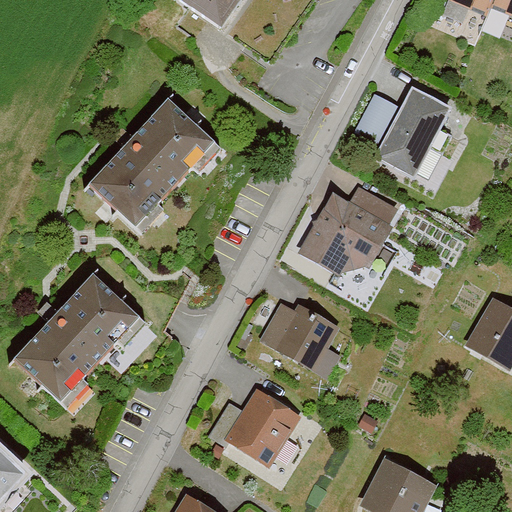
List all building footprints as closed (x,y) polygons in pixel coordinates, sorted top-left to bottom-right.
[(168,0),(222,37),(246,0),(168,0)] [(493,0),(448,0),(487,16),(491,8),(493,0)] [(511,0),(493,0),(491,8),(511,16),(511,0)] [(449,109),(407,89),(372,163),(414,183),(449,109)] [(372,94),(359,133),(379,140),(392,101),(372,94)] [(159,97),(84,180),(142,232),(217,149),(159,97)] [(328,195),(295,256),(338,280),(340,276),(368,271),(391,228),(328,195)] [(86,273),(7,358),(66,412),(144,328),(86,273)] [(511,365),(511,313),(488,301),(461,348),(508,374),(511,365)] [(339,336),(279,302),(254,345),(328,388),(343,363),(328,354),(339,336)] [(257,395),(227,444),(276,473),(305,423),(257,395)] [(0,498),(22,476),(0,455),(0,498)] [(425,511),(440,487),(385,457),(357,506),(368,511),(425,511)] [(210,511),(184,496),(174,511),(210,511)]
